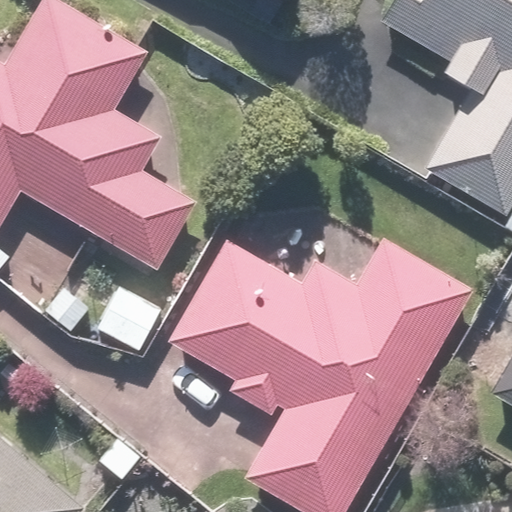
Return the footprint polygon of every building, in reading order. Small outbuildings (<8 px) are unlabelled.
[(0,222),(16,194),(153,272),(191,205),(137,174),(156,141),(109,114),(142,56),(43,0),(39,0),(0,68),(0,222)] [(269,36),(290,0),(223,0),(220,6),(269,36)] [(511,0),(382,0),(369,25),(443,64),(434,81),(458,94),(417,170),(509,219),(511,213),(511,0)] [(240,482),(291,511),(342,511),(468,293),(378,242),(352,289),(310,265),(296,288),(221,245),(163,346),(231,384),(225,394),(266,417),(271,407),(280,413),(240,482)] [(511,350),(485,397),(511,412),(511,350)] [(0,511),(77,511),(79,511),(0,445),(0,511)]
